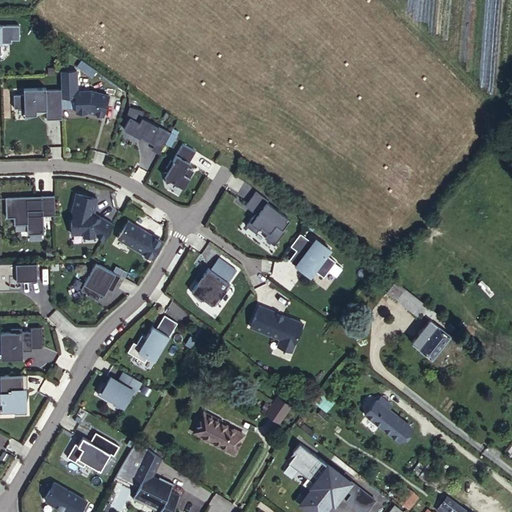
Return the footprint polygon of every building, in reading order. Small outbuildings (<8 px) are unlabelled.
[(0,24),(0,42),(10,43),(10,39),(18,39),(18,24),(0,24)] [(62,108),(74,108),(74,112),(87,111),(102,116),(108,96),(90,91),(76,91),(75,70),(61,71),(61,74),(61,92),(62,108)] [(37,116),(35,116),(37,116),(37,112),(46,112),(47,120),(62,119),(62,108),(61,92),(46,92),(46,90),(24,91),(24,97),(14,97),(14,111),(24,110),(25,117),(25,121),(37,121),(37,116)] [(170,133),(163,129),(158,126),(145,119),(142,114),(127,110),(124,120),(128,122),(123,130),(139,138),(140,136),(150,141),(162,148),(164,143),(172,147),(178,137),(170,133)] [(163,189),(170,189),(181,195),(191,178),(189,177),(193,170),(187,167),(195,151),(182,144),(172,162),(171,161),(166,169),(167,175),(167,178),(163,178),(163,189)] [(103,240),(114,223),(95,211),(99,199),(78,191),(72,208),(73,208),(64,233),(80,235),(81,238),(92,238),(92,235),(94,234),(103,240)] [(269,201),(257,192),(245,207),(255,214),(246,226),(255,234),(259,230),(267,236),(264,239),(273,246),(285,232),(280,228),(287,219),(267,203),(269,201)] [(13,216),(21,216),(21,223),(27,223),(27,233),(43,232),(42,213),(55,213),(54,195),(41,195),(41,202),(36,203),(36,196),(5,196),(5,216),(13,216)] [(130,217),(120,234),(144,249),(155,232),(130,217)] [(308,276),(313,270),(322,277),(334,261),(325,255),(330,249),(326,247),(315,238),(312,243),(299,233),(290,247),(295,251),(288,260),(308,276)] [(221,258),(213,270),(211,269),(206,277),(204,276),(200,283),(201,283),(195,293),(206,303),(207,301),(217,307),(223,297),(225,298),(231,289),(229,288),(232,282),(231,282),(239,270),(221,258)] [(38,261),(0,262),(0,286),(24,285),(24,279),(39,279),(38,261)] [(120,275),(95,262),(80,289),(86,292),(86,293),(97,299),(104,286),(112,290),(120,275)] [(387,293),(395,300),(405,288),(396,281),(387,293)] [(405,288),(395,300),(419,318),(422,314),(437,325),(420,348),(432,358),(451,333),(450,332),(455,326),(405,288)] [(258,306),(250,328),(280,340),(278,345),(291,351),(303,323),(291,318),(290,318),(273,312),(258,306)] [(153,324),(152,326),(146,337),(141,335),(136,344),(133,342),(127,352),(144,362),(147,357),(154,361),(162,348),(176,324),(163,317),(157,326),(153,324)] [(27,354),(27,347),(37,347),(36,326),(26,326),(26,330),(16,331),(16,327),(10,327),(10,331),(0,331),(0,343),(0,350),(0,355),(11,354),(27,354)] [(123,370),(117,381),(111,377),(107,383),(104,382),(91,403),(102,410),(104,408),(118,417),(128,402),(130,403),(142,382),(127,373),(123,370)] [(26,373),(0,373),(0,411),(14,411),(14,413),(26,412),(25,400),(23,400),(23,387),(27,387),(26,373)] [(277,394),(264,411),(279,421),(291,404),(277,394)] [(335,406),(322,395),(315,404),(328,414),(335,406)] [(390,404),(378,395),(364,414),(399,440),(410,425),(387,408),(390,404)] [(205,411),(194,431),(231,454),(242,436),(214,419),(215,418),(205,411)] [(120,445),(108,438),(96,431),(91,440),(83,435),(78,444),(75,442),(67,456),(84,466),(86,461),(101,470),(111,452),(115,455),(120,445)] [(289,463),(316,484),(307,495),(308,498),(303,505),(311,511),(320,511),(323,509),(324,510),(331,501),(333,503),(341,494),(340,493),(349,481),(299,443),(293,451),(297,454),(289,463)] [(129,481),(137,485),(133,494),(159,507),(156,511),(169,511),(177,497),(167,492),(170,487),(151,477),(160,460),(144,452),(133,445),(121,468),(133,474),(129,481)] [(429,467),(422,463),(416,472),(422,476),(421,477),(444,492),(452,480),(431,464),(429,467)] [(53,481),(43,496),(45,500),(65,511),(78,511),(86,499),(53,481)] [(358,485),(348,499),(364,511),(375,498),(358,485)] [(407,489),(399,499),(410,507),(418,496),(407,489)] [(469,511),(449,497),(439,511),(440,511),(469,511)]
